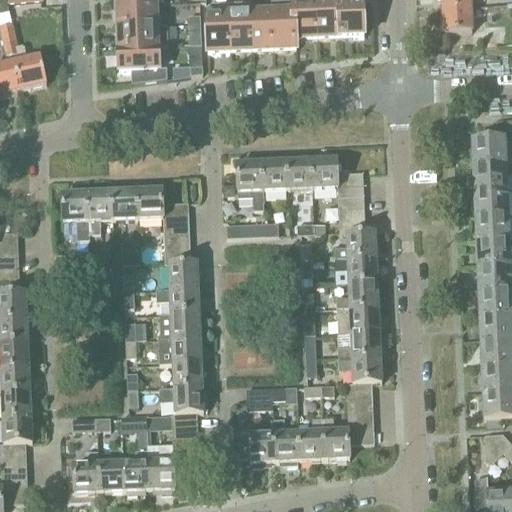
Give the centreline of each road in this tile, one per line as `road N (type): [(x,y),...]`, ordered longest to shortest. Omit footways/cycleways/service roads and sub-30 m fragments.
road 1 (residential): [(415,481),(398,89)]
road 2 (residential): [(204,114),(398,89)]
road 3 (residential): [(245,511),(415,481)]
road 4 (residential): [(86,128),(81,0)]
road 5 (residential): [(212,237),(204,114)]
